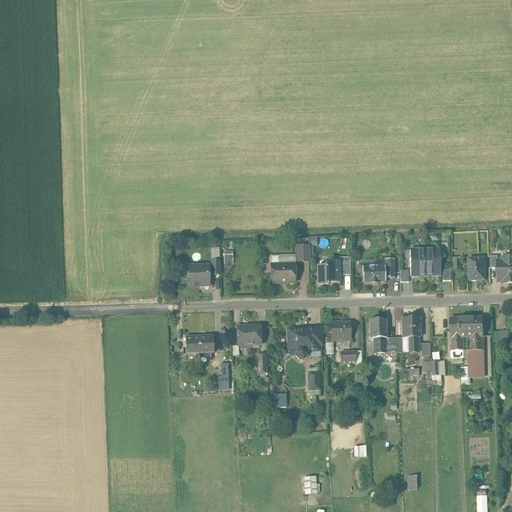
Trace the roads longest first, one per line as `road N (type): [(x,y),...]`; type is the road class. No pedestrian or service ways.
road 1 (residential): [(511,297),(158,305)]
road 2 (unclassified): [(158,305),(0,311)]
